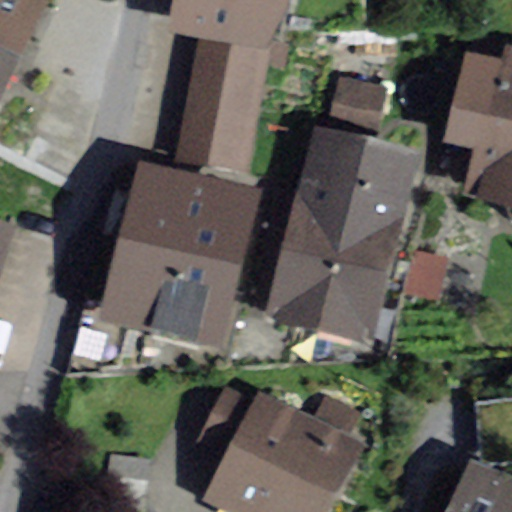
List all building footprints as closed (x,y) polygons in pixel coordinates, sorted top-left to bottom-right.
[(0,0),(0,54),(15,62),(44,0),(0,0)] [(190,0),(185,27),(205,31),(262,42),(267,43),(275,0),(190,0)] [(511,0),(497,0),(488,42),(511,48),(511,0)] [(205,31),(190,108),(247,119),(262,42),(205,31)] [(0,90),(15,62),(0,54),(0,90)] [(511,68),(481,191),(507,197),(504,210),(511,222),(511,68)] [(379,94),(342,85),(332,127),(335,128),(337,117),(364,124),(361,135),(369,136),(379,94)] [(236,173),(247,119),(190,108),(179,162),(236,173)] [(324,150),(295,267),(283,264),(271,310),(361,333),(403,170),(324,150)] [(153,187),(119,315),(207,338),(242,210),(153,187)] [(0,225),(0,262),(10,229),(0,225)] [(484,461),(511,459),(511,402),(482,404),(484,461)] [(264,420),(225,495),(257,511),(311,511),(339,458),(264,420)] [(511,511),(511,494),(476,479),(461,511),(511,511)]
